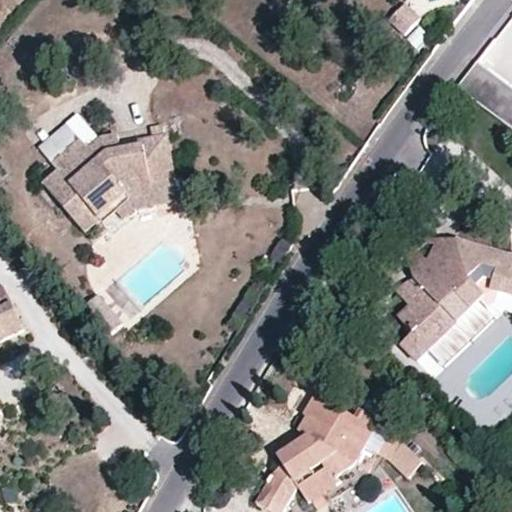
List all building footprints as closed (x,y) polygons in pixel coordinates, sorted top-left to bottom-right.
[(421,18),(407,4),(391,21),(405,35),(421,18)] [(511,89),(477,65),(459,91),(511,128),(511,89)] [(179,206),(169,138),(122,146),(118,134),(96,138),(87,148),(80,139),(52,164),(57,170),(42,183),(85,235),(100,219),(104,224),(115,212),(125,223),(136,211),(179,206)] [(113,234),(125,223),(115,212),(104,224),(113,234)] [(511,256),(481,248),(455,243),(442,240),(419,239),(404,255),(411,278),(397,294),(410,307),(400,319),(413,334),(406,344),(402,348),(419,366),(430,352),(482,303),(488,296),(472,281),(484,268),(498,274),(493,297),(498,296),(508,298),(511,299),(511,256)] [(397,337),(406,344),(413,334),(400,319),(410,307),(397,294),(392,298),(389,301),(386,307),(385,315),(385,321),(390,329),(397,337)] [(123,322),(97,295),(85,306),(111,334),(123,322)] [(0,344),(24,334),(7,296),(0,298),(0,344)] [(494,314),(482,303),(430,352),(444,365),(494,314)] [(511,415),(511,406),(509,403),(511,400),(511,385),(510,383),(478,404),(493,427),(511,415)] [(356,417),(316,395),(303,416),(307,419),(293,443),(298,446),(278,457),(285,469),(273,476),(254,505),(266,511),(285,511),(300,488),(299,486),(325,469),(339,478),(358,466),(368,448),(382,423),(361,410),(356,417)] [(393,430),(382,423),(368,448),(379,455),(393,430)] [(344,486),(339,478),(325,469),(299,486),(300,488),(311,506),(344,486)]
